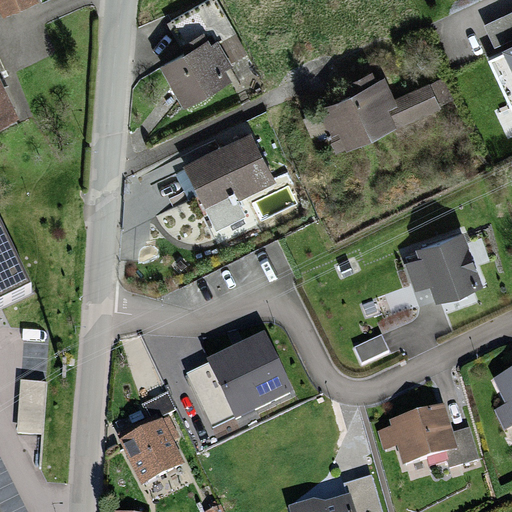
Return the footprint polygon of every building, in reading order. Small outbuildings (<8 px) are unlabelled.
[(0,0),(0,11),(26,0),(0,0)] [(511,4),(489,16),(503,45),(493,50),(511,87),(511,4)] [(207,31),(157,62),(180,100),(230,69),(207,31)] [(377,81),(317,108),(333,144),(391,118),(396,129),(432,113),(421,90),(388,105),(377,81)] [(0,111),(9,107),(0,89),(0,111)] [(248,136),(186,166),(206,206),(268,176),(248,136)] [(0,293),(55,271),(26,200),(0,210),(0,293)] [(494,269),(474,214),(423,233),(428,245),(415,250),(426,278),(437,273),(442,287),(494,269)] [(305,384),(273,319),(199,356),(230,420),(305,384)] [(393,329),(366,338),(373,358),(400,349),(393,329)] [(60,365),(28,363),(23,430),(55,432),(60,365)] [(511,377),(492,386),(511,434),(511,377)] [(470,459),(458,414),(398,430),(410,475),(470,459)] [(153,417),(114,439),(140,488),(180,466),(153,417)] [(389,511),(381,481),(347,490),(351,505),(324,511),(389,511)]
